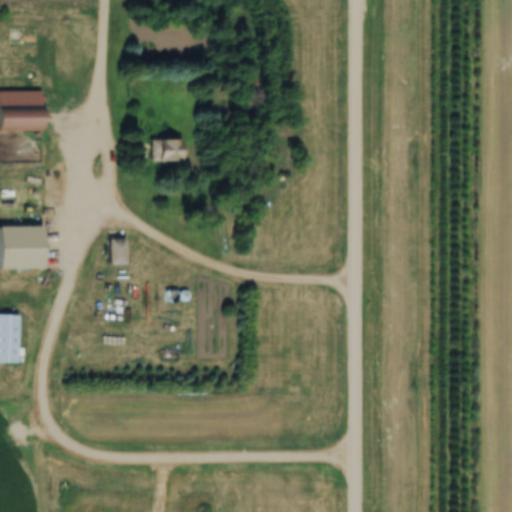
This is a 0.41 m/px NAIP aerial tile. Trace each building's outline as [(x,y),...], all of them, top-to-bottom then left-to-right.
[(0,130),(39,130),(39,90),(0,89),(0,130)] [(147,137),(147,161),(180,161),(180,137),(147,137)] [(0,225),(0,268),(39,268),(38,225),(0,225)] [(121,238),(104,238),(104,265),(121,265),(121,238)] [(0,361),(15,362),(15,313),(0,313),(0,361)]
